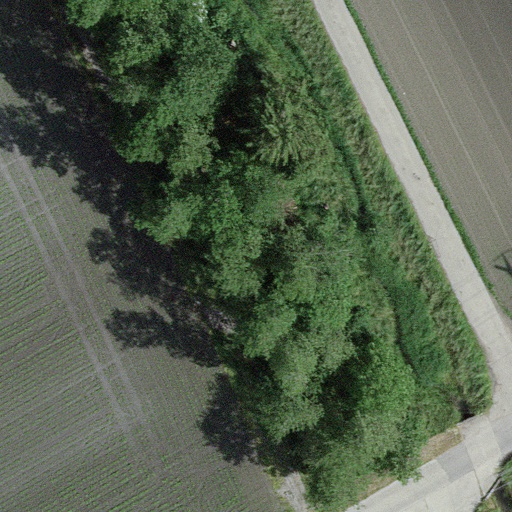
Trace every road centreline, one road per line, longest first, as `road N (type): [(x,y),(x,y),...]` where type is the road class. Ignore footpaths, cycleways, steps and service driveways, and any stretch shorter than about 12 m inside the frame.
road 1 (track): [(59,0),(284,456),(295,511)]
road 2 (unclassified): [(316,0),(511,398)]
road 3 (residential): [(389,511),(511,436)]
